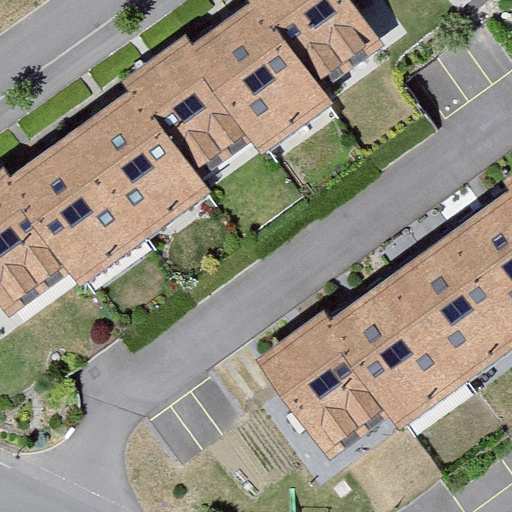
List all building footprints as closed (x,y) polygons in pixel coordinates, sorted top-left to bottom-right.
[(253,0),(188,47),(255,139),(265,153),(331,105),(322,92),(253,0)] [(351,0),(252,0),(253,0),(322,92),(385,44),(351,0)] [(183,38),(123,80),(131,91),(202,180),(255,139),(188,47),(183,38)] [(131,91),(71,136),(149,239),(209,194),(202,180),(131,91)] [(71,136),(8,180),(74,273),(83,286),(149,239),(71,136)] [(2,171),(0,172),(0,306),(9,319),(74,273),(8,180),(2,171)] [(511,188),(442,236),(511,318),(511,188)] [(511,319),(442,236),(387,279),(467,380),(511,345),(511,319)] [(383,280),(332,316),(401,426),(467,380),(383,280)] [(322,308),(256,356),(331,458),(392,413),(322,308)]
